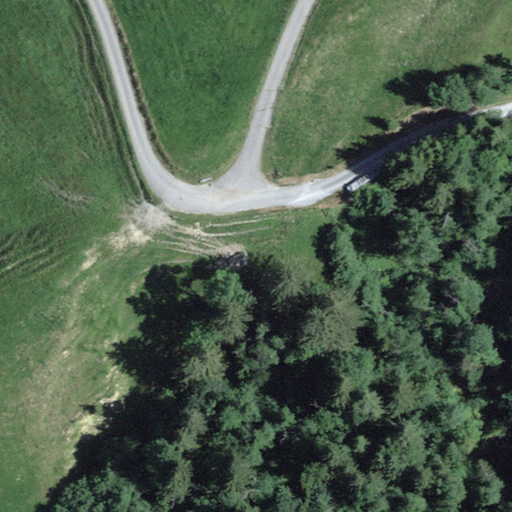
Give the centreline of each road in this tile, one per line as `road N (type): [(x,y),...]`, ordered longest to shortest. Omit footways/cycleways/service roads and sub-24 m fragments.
road 1 (track): [(234,202),(312,193),(511,111)]
road 2 (unclassified): [(94,0),(157,179),(179,197),(234,202)]
road 3 (track): [(234,202),(262,105),(310,0)]
